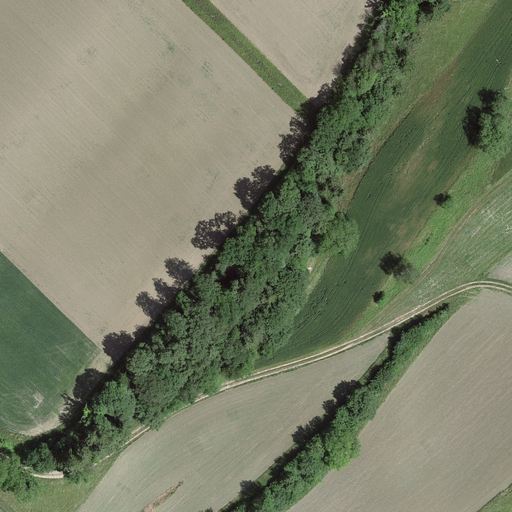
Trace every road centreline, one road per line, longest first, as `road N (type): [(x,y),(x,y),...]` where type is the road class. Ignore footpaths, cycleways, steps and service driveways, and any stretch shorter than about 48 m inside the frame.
road 1 (track): [(511,292),(465,288),(342,349),(420,280),(471,212),(511,175)]
road 2 (track): [(0,458),(24,472),(66,475),(191,401),(342,349)]
road 3 (track): [(275,511),(315,481),(421,345),(487,287)]
